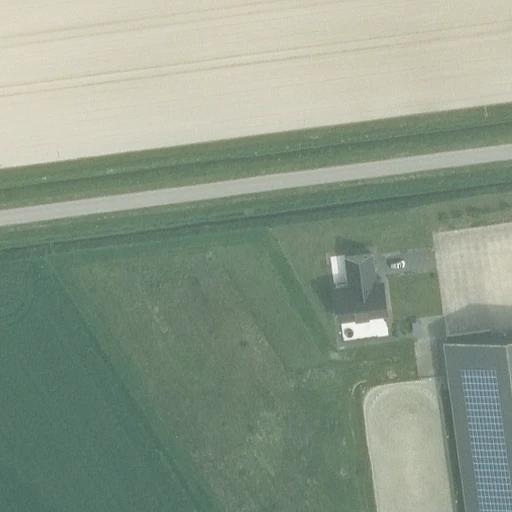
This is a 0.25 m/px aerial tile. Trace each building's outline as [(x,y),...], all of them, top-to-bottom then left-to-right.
[(412,237),(413,260),(439,260),(439,237),(412,237)] [(334,287),(338,319),(385,313),(381,280),(374,281),(371,255),(344,258),(348,285),(334,287)] [(439,306),(415,309),(416,321),(441,318),(439,306)] [(412,321),(414,333),(422,332),(421,320),(412,321)] [(511,328),(445,338),(458,435),(511,428),(511,328)] [(511,511),(511,428),(458,435),(468,511),(511,511)]
